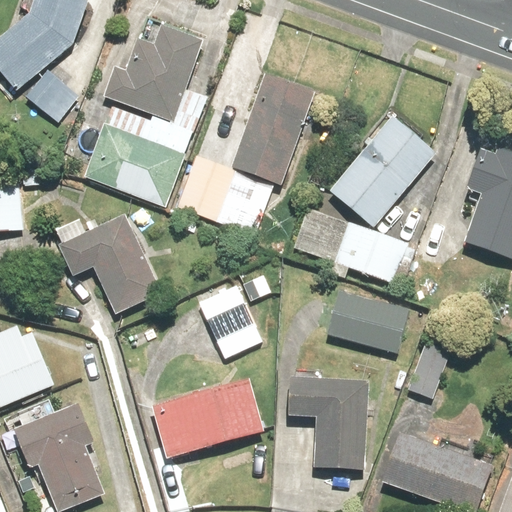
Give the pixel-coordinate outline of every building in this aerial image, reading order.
[(0,40),(0,77),(15,95),(72,50),(87,7),(66,0),(35,0),(29,17),(0,40)] [(173,126),(201,46),(159,32),(153,50),(133,43),(122,76),(111,72),(101,101),(173,126)] [(54,68),(29,97),(63,127),(88,98),(54,68)] [(285,184),(318,91),(266,73),(233,166),(285,184)] [(108,121),(88,172),(165,203),(185,152),(108,121)] [(368,233),(433,158),(390,122),(326,197),(368,233)] [(511,163),(476,152),(462,196),(477,201),(462,248),(511,264),(511,163)] [(230,166),(197,153),(177,207),(218,223),(238,169),(230,166)] [(0,168),(0,236),(31,234),(25,167),(0,168)] [(420,255),(307,215),(293,256),(333,270),(329,281),(348,288),(352,277),(405,296),(420,255)] [(159,292),(123,220),(57,253),(72,282),(91,273),(113,315),(159,292)] [(306,271),(289,270),(286,306),(303,307),(306,271)] [(240,287),(201,304),(227,364),(266,347),(240,287)] [(416,312),(343,293),(332,340),(404,358),(416,312)] [(0,411),(53,388),(30,337),(19,342),(14,331),(0,336),(0,411)] [(455,353),(430,344),(412,392),(437,401),(455,353)] [(247,381),(149,411),(166,463),(263,433),(247,381)] [(363,474),(366,388),(285,385),(284,421),(313,422),(311,472),(363,474)] [(76,408),(8,437),(24,475),(36,470),(53,511),(67,511),(103,497),(84,451),(92,447),(76,408)] [(397,440),(380,489),(450,511),(477,511),(491,471),(397,440)] [(511,511),(511,476),(510,476),(497,511),(511,511)]
